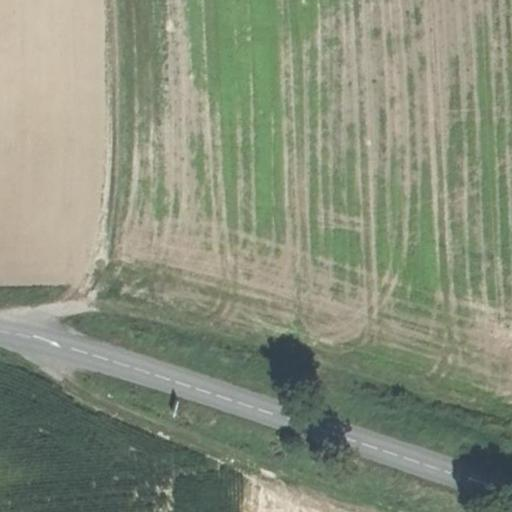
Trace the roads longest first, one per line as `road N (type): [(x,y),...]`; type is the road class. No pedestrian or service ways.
road 1 (tertiary): [(0,330),(511,490)]
road 2 (track): [(0,322),(103,306),(127,138),(115,0)]
